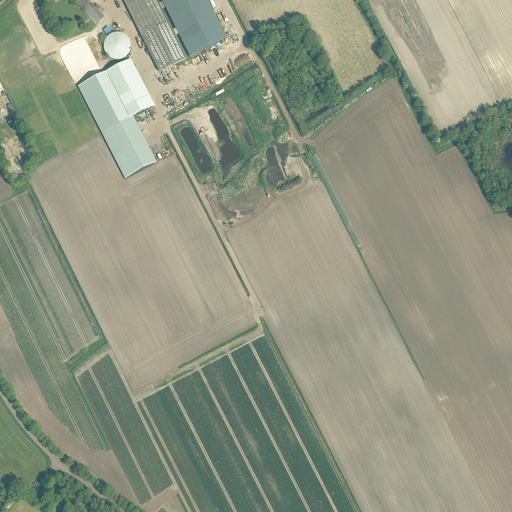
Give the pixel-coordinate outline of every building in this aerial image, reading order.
[(72,0),(82,10),(82,11),(96,27),(105,19),(90,3),(93,0),(72,0)] [(190,59),(227,40),(206,0),(160,0),(162,3),(159,5),(156,0),(122,0),(159,73),(186,59),(176,37),(178,36),(190,59)] [(104,44),(104,47),(104,51),(105,54),(107,56),(109,58),(112,60),(116,61),(119,61),(122,60),(125,58),(127,56),(129,54),(131,50),(131,47),(131,44),(129,41),(127,38),(125,36),(122,34),(119,34),(116,34),(112,34),(109,36),(107,38),(105,41),(104,44)] [(155,107),(131,61),(105,74),(78,88),(102,134),(133,118),(155,107)] [(0,118),(9,114),(1,99),(0,99),(0,118)] [(133,118),(102,134),(125,180),(157,163),(133,118)]
